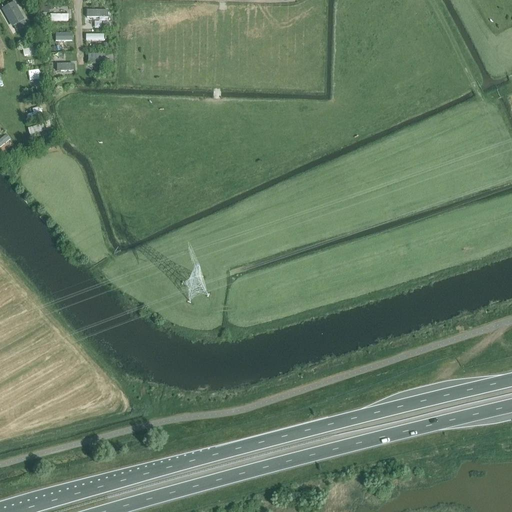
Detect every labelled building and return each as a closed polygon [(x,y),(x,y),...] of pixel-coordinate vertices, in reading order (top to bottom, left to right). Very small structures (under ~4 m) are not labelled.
[(25,20),(14,2),(1,10),(12,28),(13,27),(25,20)] [(109,19),(109,11),(89,11),(89,19),(109,19)] [(25,20),(13,27),(15,31),(27,24),(25,20)] [(73,42),(73,33),(56,34),(56,43),(73,42)] [(89,63),(107,63),(107,55),(89,55),(89,63)] [(58,64),(58,72),(75,72),(75,64),(58,64)] [(31,137),(53,131),(51,122),(28,128),(31,137)] [(9,136),(0,140),(0,152),(14,146),(9,136)] [(55,147),(53,140),(46,143),(49,149),(55,147)]
